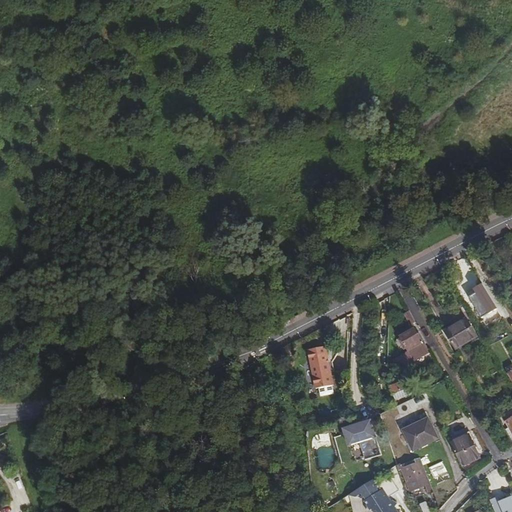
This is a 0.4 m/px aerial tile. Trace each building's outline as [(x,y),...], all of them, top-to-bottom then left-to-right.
[(416,323),(410,311),(405,314),(411,326),(416,323)] [(468,320),(453,329),(462,345),(477,337),(468,320)] [(405,347),(407,352),(413,363),(428,354),(414,330),(400,338),(401,340),(398,341),(402,349),(405,347)] [(308,353),(313,378),(330,369),(325,349),(308,353)] [(334,387),(330,369),(313,378),(316,390),(334,387)] [(406,381),(390,388),(393,395),(409,388),(406,381)] [(399,411),(417,403),(415,398),(397,405),(399,411)] [(374,418),(345,429),(351,447),(381,436),(374,418)] [(429,419),(404,431),(414,451),(439,439),(429,419)] [(336,438),(343,458),(350,456),(344,435),(336,438)] [(470,435),(451,443),(462,467),(480,458),(470,435)] [(425,477),(427,476),(420,459),(418,459),(418,460),(402,467),(409,483),(415,481),(418,489),(428,485),(425,477)] [(446,461),(430,466),(436,483),(452,478),(446,461)] [(367,502),(367,510),(373,511),(397,511),(395,507),(397,504),(393,501),(391,502),(389,498),(399,492),(391,478),(352,498),(367,502)] [(412,492),(418,489),(415,481),(409,483),(412,492)] [(304,492),(290,493),(290,502),(304,501),(304,492)] [(492,500),(496,511),(511,511),(511,496),(501,501),(499,497),(492,500)] [(423,511),(430,511),(428,501),(421,503),(423,511)]
